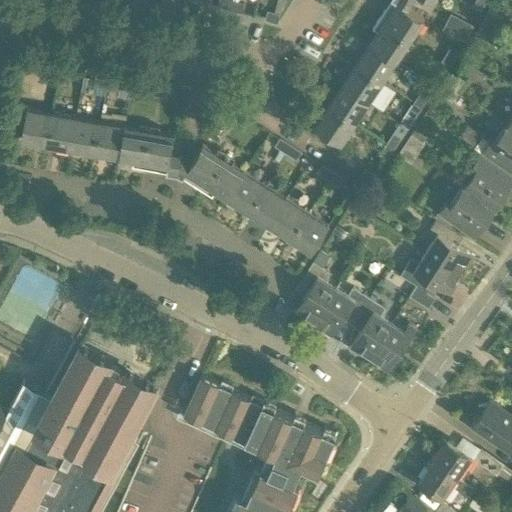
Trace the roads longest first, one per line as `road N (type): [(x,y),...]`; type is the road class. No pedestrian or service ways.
road 1 (residential): [(256,335),(278,282),(190,224),(135,203),(52,191),(35,231)]
road 2 (residential): [(0,8),(260,57)]
road 3 (residential): [(256,335),(35,231)]
road 4 (tertiary): [(396,423),(511,264)]
road 5 (residential): [(396,423),(256,335)]
road 6 (residential): [(348,163),(262,113),(260,57)]
